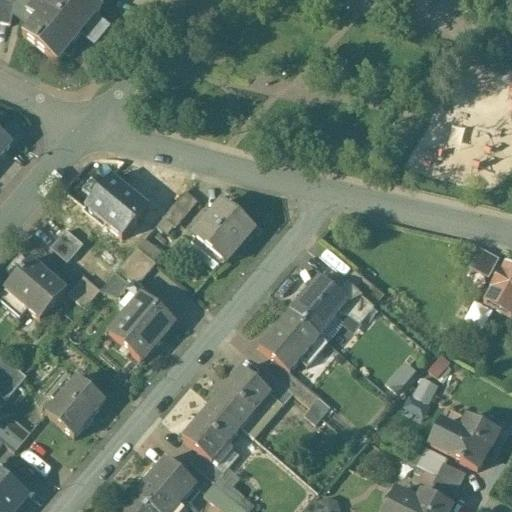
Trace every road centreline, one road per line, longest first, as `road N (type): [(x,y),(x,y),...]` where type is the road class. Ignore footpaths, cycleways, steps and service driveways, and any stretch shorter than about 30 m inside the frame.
road 1 (residential): [(332,195),(52,511)]
road 2 (residential): [(85,132),(332,195)]
road 3 (residential): [(332,195),(511,235)]
road 4 (residential): [(85,132),(193,0)]
road 5 (residential): [(0,232),(85,132)]
